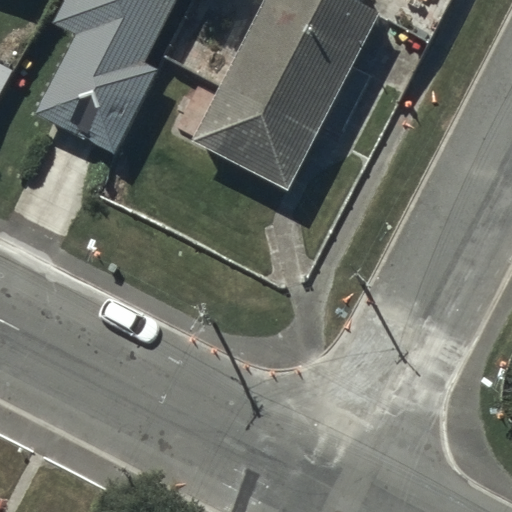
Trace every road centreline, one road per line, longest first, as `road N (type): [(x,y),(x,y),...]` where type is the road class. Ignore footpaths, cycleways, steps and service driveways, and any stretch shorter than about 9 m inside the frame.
road 1 (residential): [(328,489),(511,137)]
road 2 (residential): [(0,320),(328,489)]
